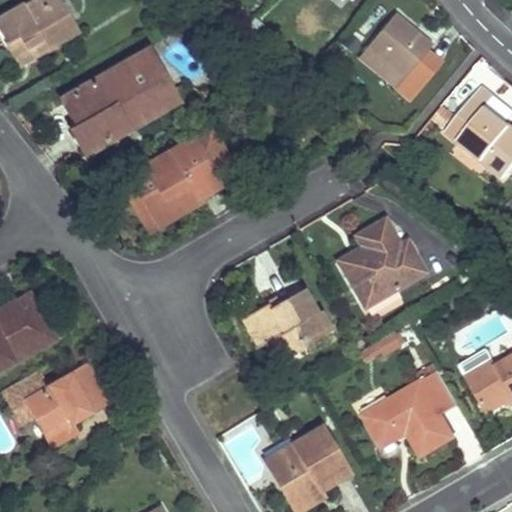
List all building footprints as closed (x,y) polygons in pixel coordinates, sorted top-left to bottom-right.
[(58,0),(34,0),(25,6),(0,19),(0,28),(8,43),(22,35),(33,55),(76,32),(58,0)] [(394,16),(367,49),(404,80),(399,86),(411,96),(430,72),(418,63),(432,47),(394,16)] [(399,86),(404,80),(367,49),(358,59),(396,90),(399,86)] [(93,150),(112,140),(130,129),(124,119),(172,91),(148,50),(64,99),(93,150)] [(452,109),(471,84),(464,78),(444,103),(452,109)] [(503,178),(511,166),(511,131),(504,125),(484,108),(490,101),(492,97),(481,88),(445,133),(503,178)] [(510,117),(490,101),(484,108),(504,125),(510,117)] [(155,216),(177,203),(198,191),(202,198),(219,188),(192,141),(132,175),(136,181),(155,216)] [(151,229),(203,200),(202,198),(198,191),(177,203),(155,216),(136,181),(126,186),(151,229)] [(399,244),(392,232),(384,219),(356,236),(367,254),(342,269),(365,306),(424,272),(405,241),(399,244)] [(318,312),(311,301),(304,289),(271,308),(268,304),(250,314),(267,344),(270,343),(281,362),(304,350),(303,348),(333,331),(321,310),(318,312)] [(0,370),(53,340),(40,318),(28,295),(0,311),(0,370)] [(242,318),(260,349),(267,344),(250,314),(242,318)] [(394,350),(387,337),(369,347),(375,356),(377,360),(394,350)] [(352,358),(357,366),(375,356),(369,347),(352,358)] [(511,347),(511,359),(493,370),(490,365),(462,381),(481,417),(508,403),(510,407),(511,405),(511,347)] [(36,372),(2,392),(20,423),(33,415),(46,438),(69,425),(90,413),(83,399),(91,394),(87,388),(96,382),(87,367),(46,390),(36,372)] [(433,376),(360,418),(376,447),(401,433),(404,438),(417,459),(449,441),(436,419),(453,409),(433,376)] [(51,446),(74,433),(69,425),(46,438),(51,446)] [(316,489),(317,490),(318,493),(346,476),(319,430),(263,463),(288,505),(316,489)] [(401,433),(376,447),(380,452),(404,438),(401,433)] [(291,511),(297,511),(321,498),(318,493),(316,489),(288,505),(291,511)]
